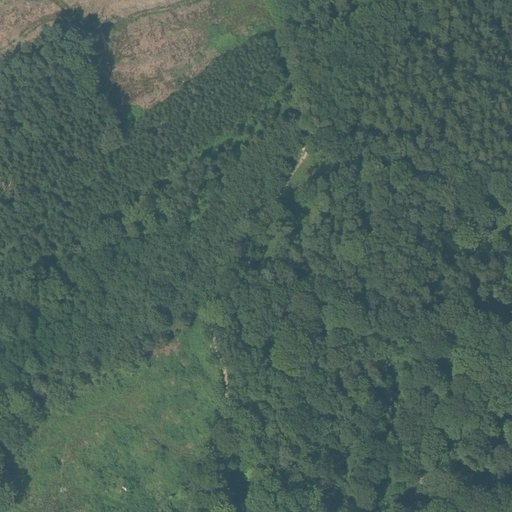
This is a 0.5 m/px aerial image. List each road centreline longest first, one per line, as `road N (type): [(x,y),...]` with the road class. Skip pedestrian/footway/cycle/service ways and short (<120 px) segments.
road 1 (track): [(197,511),(224,407),(223,322),(298,163),(399,0)]
road 2 (track): [(265,227),(277,252),(311,280),(381,318),(496,357),(511,372)]
